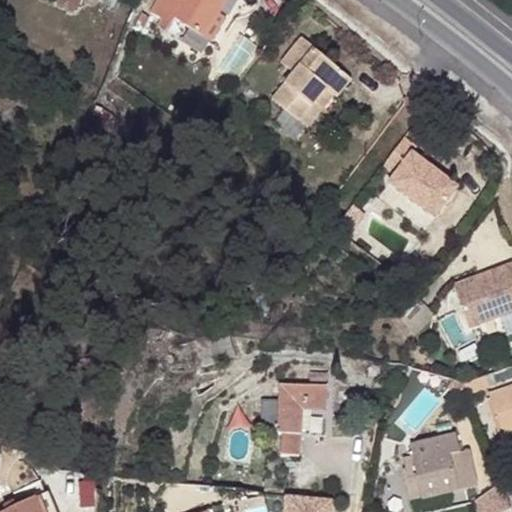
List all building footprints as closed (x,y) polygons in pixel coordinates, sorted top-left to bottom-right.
[(114,0),(101,0),(100,4),(111,8),(114,0)] [(158,0),(151,12),(164,21),(169,15),(190,28),(203,37),(217,14),(218,14),(225,0),(158,0)] [(227,19),(218,14),(217,14),(203,37),(210,42),(210,43),(227,19)] [(201,54),(210,42),(203,37),(190,28),(182,40),(201,54)] [(272,100),(299,122),(325,90),(334,97),(336,99),(350,80),(313,51),(314,48),(302,39),(281,65),(293,75),(272,100)] [(308,129),(334,97),(325,90),(299,122),(308,129)] [(98,108),(91,121),(106,131),(114,118),(98,108)] [(415,148),(402,139),(384,163),(396,172),(387,184),(433,218),(456,187),(410,154),(415,148)] [(511,262),(499,267),(453,285),(469,327),(511,310),(511,262)] [(229,337),(194,346),(201,369),(235,358),(229,337)] [(371,367),(364,371),(366,381),(375,383),(382,378),(380,369),(371,367)] [(422,377),(413,370),(405,383),(414,389),(422,377)] [(308,388),(279,386),(277,405),(276,434),(283,435),(301,435),(325,436),(327,390),(326,388),(327,378),(309,376),(308,388)] [(511,387),(490,395),(504,436),(511,432),(511,387)] [(259,433),(276,434),(277,405),(261,404),(259,433)] [(301,435),(283,435),(282,456),(299,457),(301,435)] [(423,501),(458,493),(449,456),(459,453),(454,436),(409,446),(423,501)] [(449,456),(458,493),(468,490),(459,453),(449,456)] [(54,511),(48,496),(34,501),(38,511),(54,511)] [(38,511),(34,501),(5,511),(38,511)]
